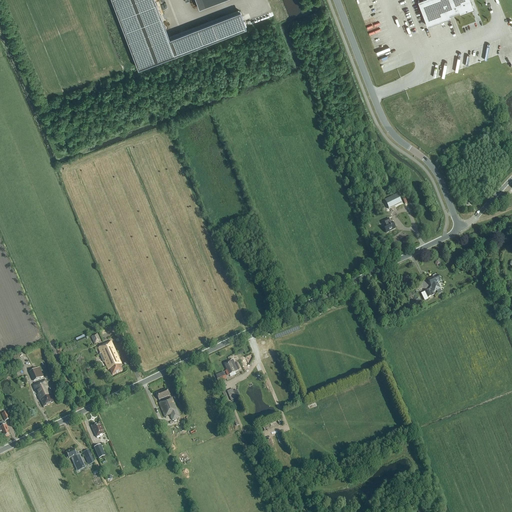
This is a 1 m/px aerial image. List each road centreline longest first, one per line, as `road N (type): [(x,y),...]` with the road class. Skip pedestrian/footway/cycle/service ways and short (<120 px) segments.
road 1 (secondary): [(0,450),(460,229)]
road 2 (secondary): [(460,229),(436,173),(383,119),(336,0)]
